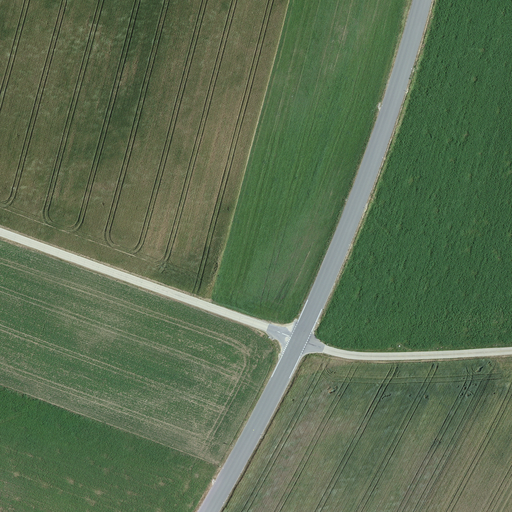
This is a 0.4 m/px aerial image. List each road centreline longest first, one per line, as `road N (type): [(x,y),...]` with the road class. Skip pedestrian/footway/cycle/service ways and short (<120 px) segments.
road 1 (tertiary): [(299,340),(385,125),(422,0)]
road 2 (unclassified): [(299,340),(0,232)]
road 3 (tertiary): [(206,511),(299,340)]
